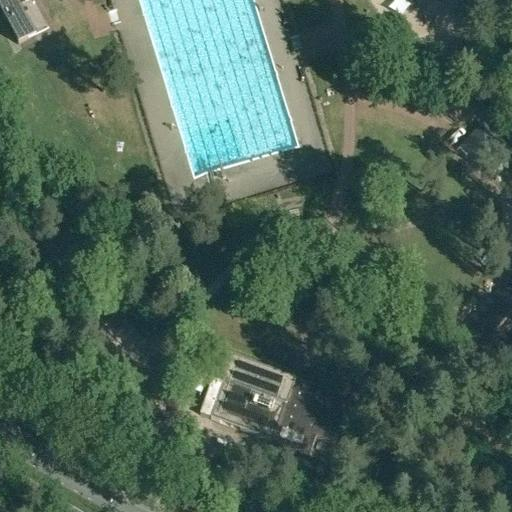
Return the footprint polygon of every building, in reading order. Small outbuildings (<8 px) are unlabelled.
[(35,38),(14,0),(0,0),(0,13),(19,47),(35,38)] [(462,150),(484,172),(506,150),(484,127),(462,150)] [(511,294),(511,293),(471,338),(500,366),(511,353),(511,294)] [(204,419),(273,445),(308,458),(314,440),(320,442),(336,448),(352,404),(304,386),(232,360),(226,377),(222,385),(217,383),(213,392),(211,392),(206,406),(208,407),(204,419)] [(285,463),(282,474),(281,480),(308,486),(307,488),(321,492),(326,470),(314,467),(313,469),(285,463)] [(377,469),(364,467),(360,489),(373,491),(375,481),(377,469)] [(403,470),(388,468),(385,483),(400,485),(403,470)]
